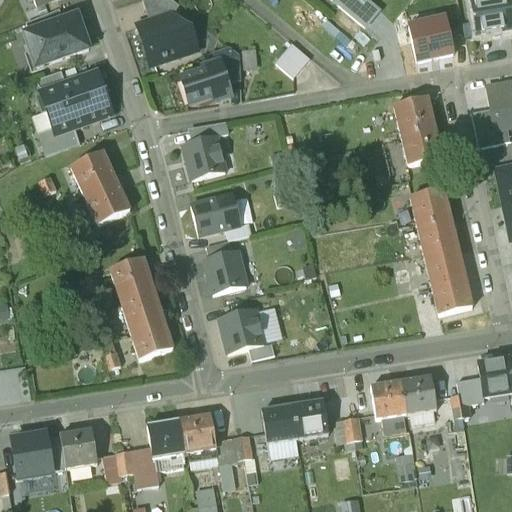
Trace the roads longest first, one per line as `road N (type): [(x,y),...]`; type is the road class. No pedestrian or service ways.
road 1 (residential): [(448,74),(144,135)]
road 2 (residential): [(213,386),(507,341)]
road 3 (residential): [(507,341),(448,74)]
road 4 (residential): [(144,135),(213,386)]
road 5 (residential): [(0,420),(213,386)]
road 6 (residential): [(97,0),(144,135)]
